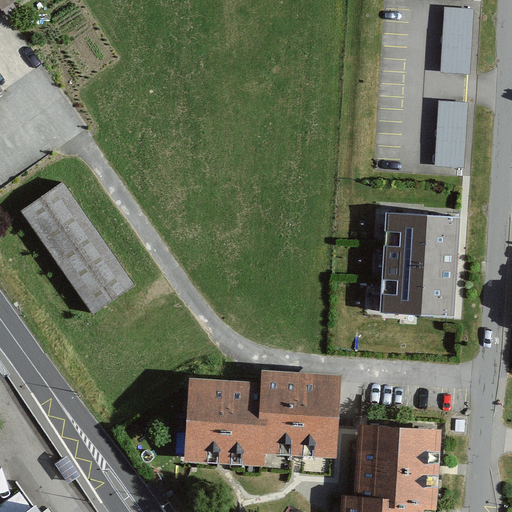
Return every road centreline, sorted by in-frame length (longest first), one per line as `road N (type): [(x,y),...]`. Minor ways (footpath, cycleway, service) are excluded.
road 1 (unclassified): [(475,511),(511,7)]
road 2 (secondary): [(0,320),(134,511)]
